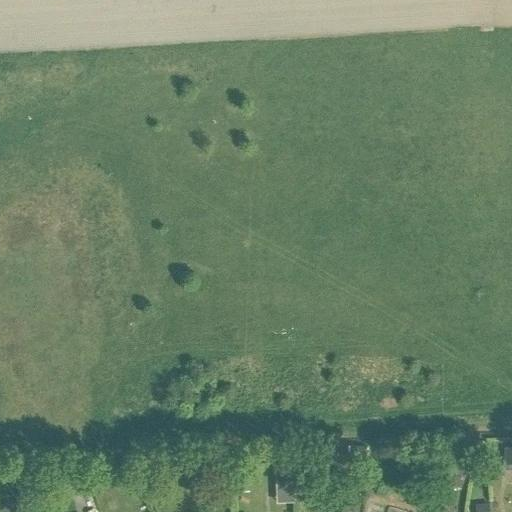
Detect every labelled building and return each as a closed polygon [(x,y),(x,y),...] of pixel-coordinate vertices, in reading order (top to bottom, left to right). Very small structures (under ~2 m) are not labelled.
[(503,470),(511,469),(511,447),(504,448),(503,470)] [(295,483),(295,461),(294,461),(276,461),(276,483),(295,483)] [(467,486),(472,469),(453,464),(448,481),(467,486)] [(90,511),(95,510),(82,469),(70,473),(82,511),(90,511)] [(0,481),(0,503),(10,497),(0,481)] [(358,511),(357,490),(341,491),(341,511),(358,511)]
